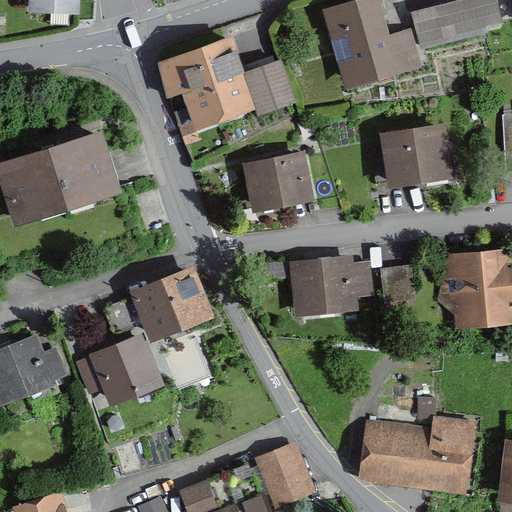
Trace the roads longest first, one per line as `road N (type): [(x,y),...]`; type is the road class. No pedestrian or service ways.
road 1 (residential): [(374,511),(292,411),(209,253)]
road 2 (residential): [(511,213),(209,253)]
road 3 (unknown): [(84,511),(91,486),(108,475),(292,411)]
road 4 (residential): [(209,253),(131,38)]
road 5 (residential): [(209,253),(0,327)]
road 6 (residential): [(131,38),(0,61)]
road 7 (residential): [(253,0),(131,38)]
